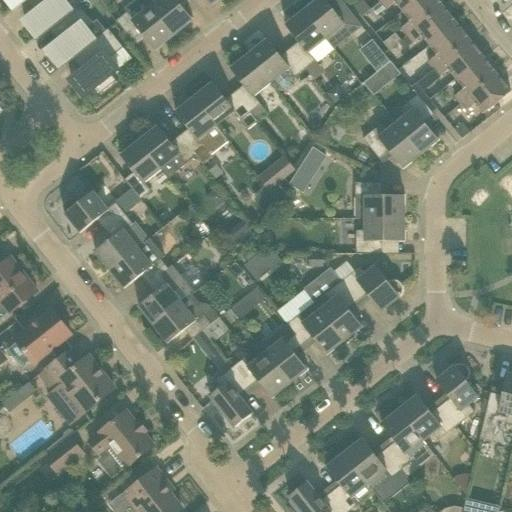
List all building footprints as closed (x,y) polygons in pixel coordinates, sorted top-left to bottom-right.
[(26,0),(5,0),(14,10),(26,0)] [(73,10),(73,9),(65,0),(26,0),(38,15),(26,25),(37,39),(49,30),(73,10)] [(156,49),(174,34),(151,6),(146,0),(134,0),(124,8),(127,12),(117,20),(132,40),(142,32),(156,49)] [(159,0),(151,6),(174,34),(192,20),(179,3),(182,0),(159,0)] [(362,26),(357,20),(345,5),(336,12),(325,0),(317,0),(304,11),(335,48),(362,26)] [(370,8),(364,0),(351,0),(362,14),(370,8)] [(382,0),(380,2),(386,10),(396,3),(403,12),(417,0),(382,0)] [(407,36),(446,5),(441,0),(417,0),(403,12),(410,21),(401,29),(407,36)] [(60,69),(73,59),(97,40),(96,39),(88,28),(94,23),(79,4),(73,9),(73,10),(49,30),(61,45),(49,54),(60,69)] [(451,13),(446,5),(407,36),(413,44),(423,36),(430,45),(457,24),(450,14),(451,13)] [(299,41),(290,49),(306,68),(315,61),(317,63),(335,48),(304,11),(287,24),(286,25),(299,41)] [(428,63),(434,70),(473,39),(467,32),(465,33),(457,24),(430,45),(438,55),(428,63)] [(109,29),(96,39),(97,40),(73,59),(85,74),(72,84),(83,98),(96,88),(100,94),(116,81),(112,75),(120,69),(111,58),(123,48),(109,29)] [(293,85),(296,76),(306,68),(290,49),(281,56),(267,39),(266,40),(267,40),(249,54),(272,82),(272,81),(278,89),(287,91),(293,85)] [(401,44),(406,50),(412,45),(407,39),(401,44)] [(478,46),(473,39),(434,70),(440,77),(449,70),(457,80),(484,58),(476,48),(478,46)] [(244,85),(235,92),(251,112),(261,104),(254,96),(272,82),(249,54),(232,68),(232,67),(231,68),(244,85)] [(455,96),(461,104),(500,73),(494,66),(492,67),(484,58),(457,80),(464,89),(455,96)] [(391,61),(364,84),(374,96),(401,73),(391,61)] [(500,73),(461,104),(467,111),(476,104),(484,113),(511,92),(503,81),(505,80),(500,73)] [(432,84),(426,76),(417,84),(423,91),(432,84)] [(212,84),(195,97),(217,125),(234,112),(248,129),(258,121),(251,112),(235,92),(226,99),(212,83),(211,83),(212,84)] [(406,115),(396,123),(422,154),(439,140),(425,122),(434,114),(418,94),(400,109),(406,115)] [(217,125),(195,97),(193,99),(191,96),(177,107),(179,110),(177,111),(176,112),(189,128),(180,136),(197,156),(204,165),(213,157),(211,155),(228,141),(216,126),(217,125)] [(422,154),(396,123),(387,130),(382,124),(364,138),(380,158),(389,150),(404,169),(422,154)] [(462,139),(470,133),(463,123),(455,130),(462,139)] [(140,141),(162,169),(169,178),(197,156),(180,136),(171,143),(158,126),(157,127),(140,141)] [(145,183),(162,169),(140,141),(122,155),(122,154),(121,155),(134,172),(125,179),(141,199),(151,191),(145,183)] [(303,161),(316,169),(326,154),(313,146),(303,161)] [(273,197),(282,190),(272,177),(263,185),(273,197)] [(357,218),(365,218),(405,218),(405,196),(382,196),(382,183),(356,183),(357,218)] [(105,229),(125,213),(117,204),(109,210),(94,192),(81,202),(79,201),(78,200),(76,199),(74,199),(72,199),(70,199),(69,200),(67,201),(66,202),(65,204),(64,205),(64,207),(64,209),(64,211),(64,212),(65,214),(80,232),(79,232),(80,233),(97,220),(105,229)] [(125,213),(105,229),(112,238),(95,252),(96,253),(110,270),(138,247),(125,230),(133,224),(125,213)] [(405,241),(405,218),(365,218),(365,230),(357,230),(357,253),(382,254),(382,241),(405,241)] [(242,239),(235,229),(227,236),(234,246),(242,239)] [(149,284),(168,268),(161,259),(165,256),(150,238),(138,247),(110,270),(124,287),(124,288),(124,289),(141,275),(149,284)] [(261,254),(259,255),(271,269),(282,261),(276,254),(261,254)] [(0,318),(9,311),(11,313),(38,292),(11,257),(0,265),(0,318)] [(382,312),(400,297),(402,295),(403,292),(404,289),(403,286),(402,284),(400,282),(397,281),(394,280),(392,281),(389,281),(388,282),(376,266),(366,274),(360,267),(342,281),(358,301),(368,293),(382,312)] [(168,268),(149,284),(156,293),(139,307),(140,308),(154,325),(182,302),(168,285),(176,278),(168,268)] [(358,301),(342,281),(315,302),(345,341),(363,327),(349,309),(358,301)] [(258,287),(231,305),(239,317),(266,298),(258,287)] [(182,302),(154,325),(168,342),(167,343),(168,343),(185,330),(192,339),(220,317),(209,304),(199,302),(192,294),(182,302)] [(288,324),(303,344),(313,337),(327,355),(345,341),(315,302),(288,324)] [(15,339),(17,342),(8,349),(9,351),(23,368),(32,360),(34,363),(72,334),(53,310),(15,339)] [(238,318),(231,310),(226,314),(232,322),(238,318)] [(303,344),(288,324),(269,338),(275,345),(266,353),(290,384),(308,370),(294,352),(303,344)] [(85,412),(115,389),(89,356),(80,363),(70,351),(40,374),(54,392),(64,385),(85,412)] [(290,384),(266,353),(256,360),(251,353),(233,368),(249,388),(258,380),(272,398),(290,384)] [(457,364),(455,366),(436,380),(451,398),(441,406),(456,425),(474,411),(469,404),(479,396),(467,381),(469,379),(470,377),(470,374),(470,371),(469,369),(467,366),(465,365),(462,364),(460,364),(457,364)] [(239,395),(249,388),(233,368),(215,382),(220,389),(210,397),(235,428),(253,413),(239,395)] [(497,420),(511,423),(511,374),(508,373),(503,396),(491,393),(485,417),(480,438),(493,441),(497,420)] [(424,440),(432,433),(434,433),(439,439),(456,425),(441,406),(431,413),(417,395),(400,410),(424,440)] [(408,477),(418,469),(415,466),(433,452),(424,440),(400,410),(382,424),(396,442),(386,449),(402,469),(408,477)] [(90,442),(99,454),(101,457),(97,460),(112,479),(127,467),(154,446),(144,433),(147,431),(140,422),(137,424),(127,411),(100,432),(101,433),(90,442)] [(84,454),(73,439),(71,438),(46,458),(58,474),(84,454)] [(345,453),(369,484),(379,476),(384,483),(402,469),(386,449),(377,457),(363,439),(345,453)] [(347,511),(365,498),(374,490),(369,484),(345,453),(327,467),(341,485),(332,492),(347,511)] [(168,483),(157,468),(123,495),(136,511),(139,511),(140,511),(141,511),(178,511),(183,509),(164,486),(168,483)] [(346,511),(347,511),(332,492),(322,500),(308,482),(289,497),(301,511),(346,511)] [(498,511),(499,507),(466,500),(465,507),(463,511),(498,511)]
